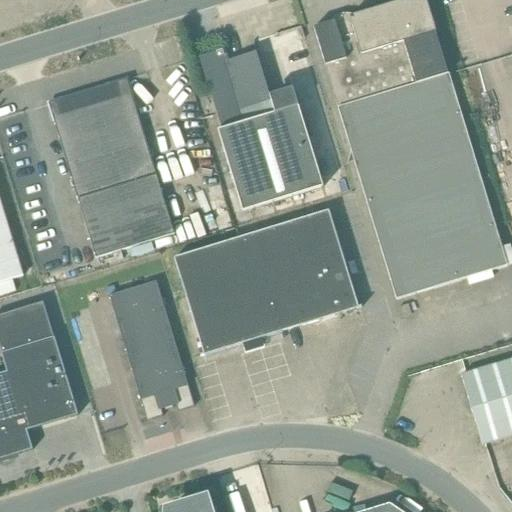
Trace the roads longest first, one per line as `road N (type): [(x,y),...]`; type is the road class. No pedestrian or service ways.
road 1 (unclassified): [(478,511),(394,456),(296,433),(7,511)]
road 2 (unclassified): [(0,60),(202,0)]
